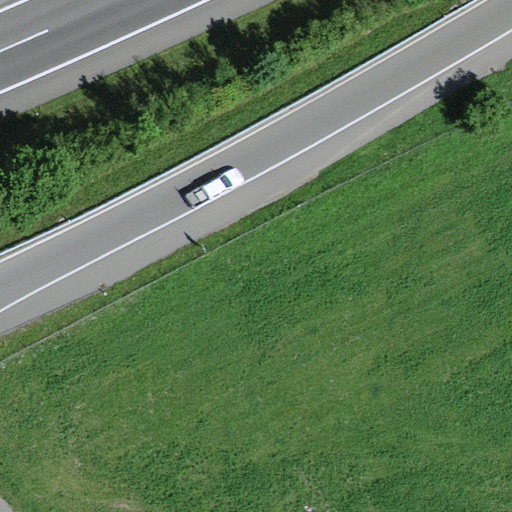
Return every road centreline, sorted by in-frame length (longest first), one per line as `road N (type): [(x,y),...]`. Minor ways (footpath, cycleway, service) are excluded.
road 1 (motorway): [(0,287),(227,173),(511,2)]
road 2 (motorway): [(0,50),(115,0)]
